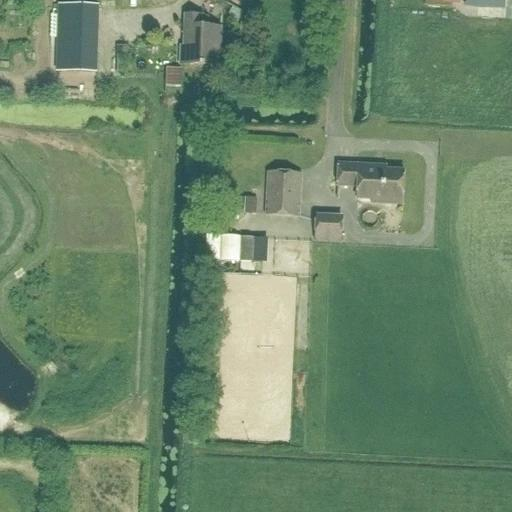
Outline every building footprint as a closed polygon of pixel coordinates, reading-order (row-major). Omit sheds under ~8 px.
[(95,69),(99,4),(58,2),(55,67),(95,69)] [(184,17),(183,48),(180,48),(179,67),(218,69),(220,29),(202,28),(203,18),(184,17)] [(241,18),(238,36),(250,38),(253,20),(241,18)] [(182,70),(166,69),(165,88),(181,89),(182,70)] [(338,166),(337,188),(357,189),(356,201),(371,201),(371,205),(402,207),(404,172),(376,171),(376,167),(338,166)] [(267,174),(265,217),(299,219),(301,176),(267,174)] [(256,216),(256,199),(245,199),(244,215),(256,216)] [(316,244),(341,243),(340,218),(315,218),(316,244)]
